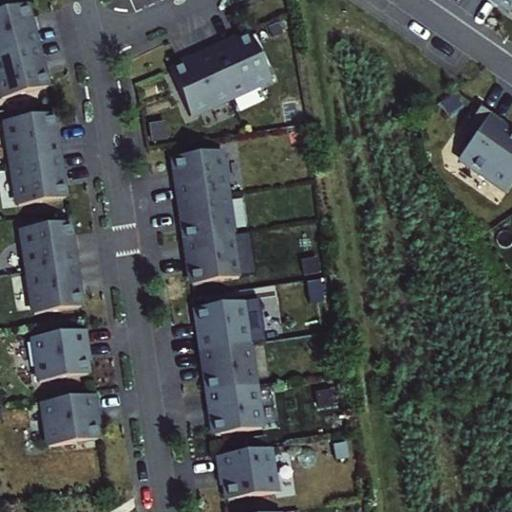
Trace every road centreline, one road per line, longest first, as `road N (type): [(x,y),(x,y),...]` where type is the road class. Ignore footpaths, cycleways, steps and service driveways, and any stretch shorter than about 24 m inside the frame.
road 1 (residential): [(93,44),(165,511)]
road 2 (residential): [(511,70),(408,0)]
